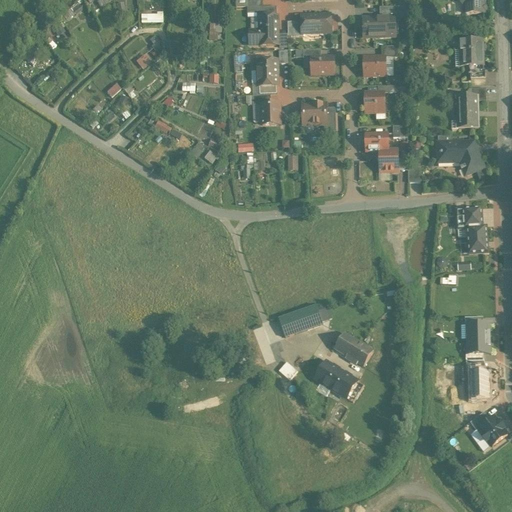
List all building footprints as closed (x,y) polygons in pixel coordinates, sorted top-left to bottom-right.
[(236,0),(236,9),(247,8),(247,0),(236,0)] [(247,0),(247,8),(262,8),(262,0),(247,0)] [(484,6),(483,0),(460,0),(461,1),(464,4),(465,4),(465,14),(484,14),(486,11),(486,8),(484,6)] [(80,3),(71,10),(76,17),(85,10),(80,3)] [(264,18),(264,8),(262,8),(247,8),(247,14),(260,14),(260,18),(264,18)] [(277,8),(264,8),(264,18),(277,17),(277,8)] [(398,16),(398,8),(380,8),(380,16),(396,16),(398,16)] [(398,8),(398,16),(408,16),(408,8),(398,8)] [(163,13),(141,14),(141,25),(163,23),(163,13)] [(380,20),(363,20),(364,39),(396,38),(396,16),(380,16),(380,20)] [(259,31),(259,32),(260,32),(260,35),(260,39),(278,38),(278,37),(279,36),(279,28),(277,27),(277,17),(264,18),(260,18),(260,19),(260,24),(259,24),(259,31)] [(331,17),(301,18),(302,23),(302,29),(302,35),(303,35),(311,34),(312,36),(319,35),(320,34),(331,34),(331,33),(331,17)] [(259,24),(260,24),(260,19),(256,19),(256,24),(251,24),(251,31),(259,31),(259,24)] [(302,23),(288,23),(288,36),(288,38),(295,38),(295,29),(302,29),(302,23)] [(209,41),(217,41),(217,33),(222,33),(222,24),(209,24),(209,41)] [(278,38),(260,39),(260,35),(251,35),(250,35),(250,46),(260,46),(260,47),(278,47),(278,46),(278,38)] [(483,41),(460,41),(461,52),(463,52),(464,68),(483,67),(483,41)] [(399,59),(398,48),(381,48),(382,59),(385,59),(385,60),(394,59),(399,59)] [(321,51),(303,51),(303,60),(311,60),(311,59),(321,59),(321,51)] [(464,68),(463,52),(461,52),(455,53),(456,68),(464,68)] [(279,62),(278,62),(278,65),(288,65),(287,53),(279,53),(279,62)] [(141,69),(151,63),(146,54),(136,60),(141,69)] [(335,76),(334,59),(321,59),(311,59),(311,60),(312,77),(335,76)] [(382,59),(364,59),(365,78),(372,78),(373,79),(376,79),(377,78),(386,78),(385,60),(385,59),(382,59)] [(394,59),(385,60),(386,78),(394,78),(394,59)] [(278,62),(258,63),(258,73),(258,85),(258,88),(259,88),(277,87),(278,87),(277,72),(279,72),(278,65),(278,62)] [(103,91),(115,84),(109,73),(97,80),(103,91)] [(182,84),(182,92),(195,92),(195,84),(182,84)] [(111,98),(121,91),(117,85),(107,91),(111,98)] [(277,87),(259,88),(259,97),(271,97),(277,97),(277,87)] [(486,102),(486,90),(471,90),(471,97),(471,103),(475,103),(478,102),(486,102)] [(385,112),(384,95),(378,95),(365,96),(366,115),(377,115),(377,113),(385,112)] [(259,97),(253,97),(253,107),(262,107),(271,106),(271,97),(259,97)] [(471,97),(458,97),(459,130),(457,130),(457,131),(479,130),(478,117),(476,117),(476,114),(477,114),(478,113),(478,112),(478,111),(478,102),(475,103),(471,103),(471,97)] [(271,106),(262,107),(262,116),(261,118),(261,124),(262,125),(262,127),(280,126),(280,106),(271,106)] [(326,106),(303,107),(303,126),(324,126),(327,126),(327,116),(326,106)] [(262,116),(262,107),(253,107),(253,123),(256,125),(261,124),(261,118),(262,116)] [(336,115),(327,116),(327,126),(324,126),(325,134),(336,133),(336,115)] [(154,127),(168,135),(171,129),(158,121),(154,127)] [(407,136),(407,128),(393,128),(393,136),(397,136),(407,136)] [(388,152),(388,136),(366,136),(366,154),(380,154),(388,153),(388,152)] [(407,152),(407,136),(397,136),(397,152),(398,152),(401,152),(407,152)] [(438,144),(437,144),(437,165),(438,165),(438,163),(461,162),(464,168),(461,169),(461,171),(464,170),(467,176),(465,177),(466,178),(478,173),(478,172),(484,170),(485,170),(474,143),(452,144),(438,144)] [(388,152),(388,153),(380,154),(380,174),(398,174),(398,173),(398,161),(398,152),(397,152),(388,152)] [(298,157),(288,158),(289,172),(299,172),(298,157)] [(422,184),(421,168),(408,169),(408,185),(422,184)] [(481,210),(456,211),(458,231),(468,230),(467,229),(483,228),(481,210)] [(483,228),(467,229),(468,230),(468,238),(469,255),(488,254),(487,228),(483,228)] [(468,230),(458,231),(458,238),(468,238),(468,230)] [(317,307),(278,320),(285,339),(323,326),(317,307)] [(467,326),(483,326),(483,319),(465,319),(465,327),(467,327),(467,326)] [(483,326),(467,326),(467,327),(467,341),(489,340),(489,334),(490,334),(490,333),(489,333),(489,326),(483,326)] [(362,346),(344,335),(335,350),(364,368),(373,353),(362,346)] [(489,340),(467,341),(468,356),(484,355),(490,355),(490,348),(490,347),(489,340)] [(336,369),(326,363),(315,381),(347,400),(358,383),(348,377),(348,376),(345,374),(345,375),(339,371),(340,370),(336,369)] [(478,431),(478,430),(490,421),(484,414),(470,424),(476,433),(478,431)] [(490,421),(478,430),(478,431),(483,436),(481,438),(486,443),(487,442),(491,448),(507,436),(503,430),(504,429),(500,424),(499,425),(494,418),(490,421)]
